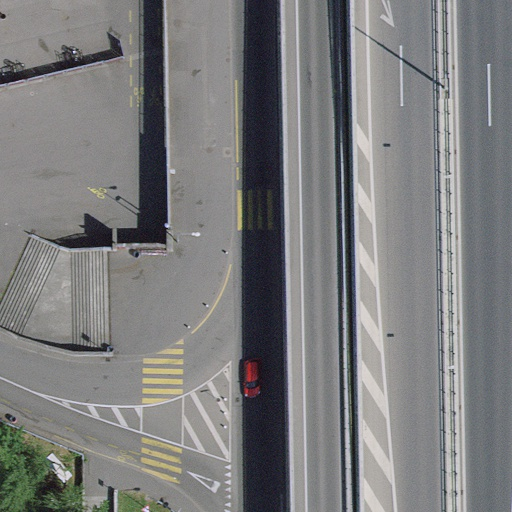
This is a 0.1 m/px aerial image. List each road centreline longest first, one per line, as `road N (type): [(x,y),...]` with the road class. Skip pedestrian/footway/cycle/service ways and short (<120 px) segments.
road 1 (motorway): [(403,0),(423,511)]
road 2 (motorway): [(317,0),(327,511)]
road 3 (motorway): [(499,511),(497,0)]
road 4 (primary): [(255,0),(264,299)]
road 5 (unclassified): [(264,299),(224,349),(166,381),(33,390)]
road 6 (unclassified): [(33,390),(220,488),(248,511)]
road 7 (primary): [(264,299),(265,511)]
